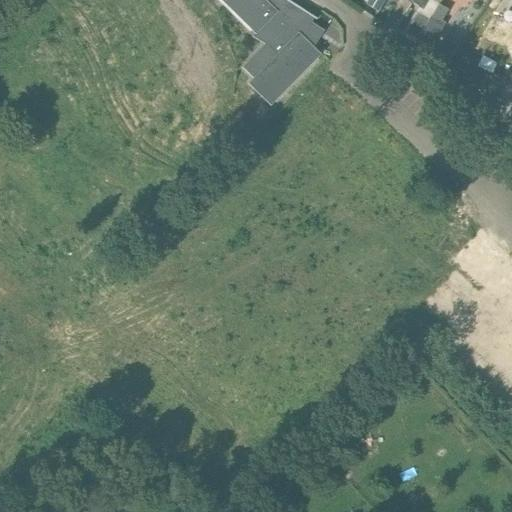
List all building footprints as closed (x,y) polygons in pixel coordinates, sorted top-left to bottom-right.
[(221,0),(255,33),(253,36),(265,44),(243,68),(253,78),(248,83),(271,105),(321,54),(314,47),(324,29),(312,22),(315,17),(288,0),(221,0)] [(379,11),(386,0),(368,0),(366,3),(379,11)] [(418,39),(440,4),(433,0),(429,0),(424,10),(419,7),(404,30),(418,39)] [(449,10),(440,4),(418,39),(431,47),(446,23),(442,21),(449,10)] [(511,20),(509,19),(501,40),(511,44),(511,42),(511,20)] [(449,65),(457,52),(443,44),(435,56),(449,65)] [(463,53),(454,66),(467,74),(475,62),(463,53)]
